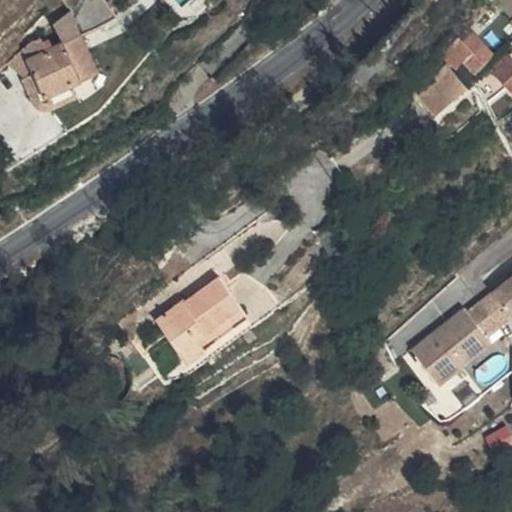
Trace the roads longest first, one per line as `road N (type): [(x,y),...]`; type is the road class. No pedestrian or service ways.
road 1 (unclassified): [(0,255),(279,66),(362,0)]
road 2 (unknown): [(199,120),(194,86),(269,0)]
